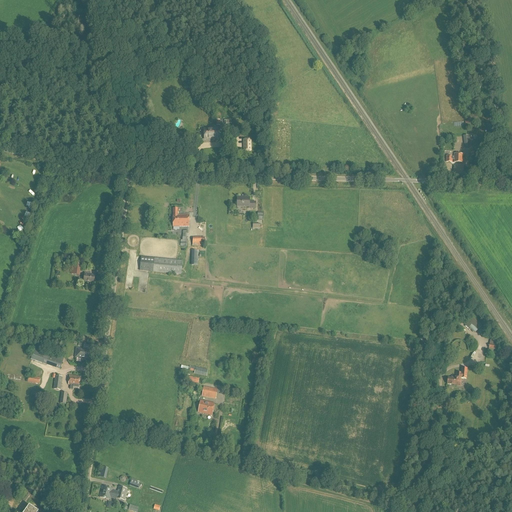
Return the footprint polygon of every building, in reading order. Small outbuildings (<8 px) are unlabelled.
[(219,129),(204,129),(204,139),(220,139),(219,129)] [(464,148),(470,147),(470,141),(473,140),(472,135),(463,136),(464,148)] [(251,139),(243,139),(243,152),(251,152),(251,139)] [(462,163),(463,154),(454,154),(454,157),(446,156),(446,162),(452,162),(452,160),(454,160),(454,162),(462,163)] [(249,202),(249,198),(244,198),(244,199),(237,199),(237,206),(249,207),(249,208),(255,208),(255,202),(249,202)] [(181,227),(181,215),(177,215),(177,208),(173,208),(173,227),(181,227)] [(188,241),(188,231),(183,231),(182,240),(181,240),(180,247),(186,247),(187,241),(188,241)] [(192,247),(202,246),(202,244),(205,244),(204,238),(192,238),(192,247)] [(181,275),(183,261),(141,257),(139,271),(181,275)] [(80,276),(81,264),(72,263),(71,275),(80,276)] [(94,283),(95,276),(91,275),(91,274),(85,273),(84,282),(94,283)] [(482,335),(487,330),(483,326),(478,331),(482,335)] [(47,350),(35,346),(30,360),(60,370),(65,356),(52,352),(53,350),(47,348),(47,350)] [(89,359),(90,351),(83,350),(77,349),(75,357),(82,358),(89,359)] [(206,377),(208,370),(190,366),(189,371),(194,372),(194,374),(206,377)] [(466,379),(467,368),(462,368),(461,373),(457,373),(456,378),(454,378),(454,377),(451,376),(451,378),(447,378),(447,384),(454,384),(454,386),(460,386),(461,379),(466,379)] [(61,391),(62,377),(55,377),(56,375),(53,374),(52,378),(55,379),(53,390),(61,391)] [(80,377),(69,375),(69,376),(68,385),(69,385),(70,386),(70,390),(73,390),(73,387),(79,388),(80,377)] [(40,378),(23,376),(22,382),(23,382),(27,382),(27,383),(39,384),(40,378)] [(215,399),(217,390),(204,387),(202,396),(215,399)] [(212,416),(214,404),(201,401),(198,413),(212,416)] [(138,489),(140,482),(131,479),(129,486),(138,489)] [(113,489),(102,486),(102,487),(100,497),(110,500),(111,498),(116,499),(124,501),(127,489),(119,487),(118,491),(118,492),(113,490),(113,489)] [(30,495),(27,493),(27,492),(23,491),(19,490),(19,491),(21,495),(22,493),(25,496),(22,500),(25,502),(30,495)]
